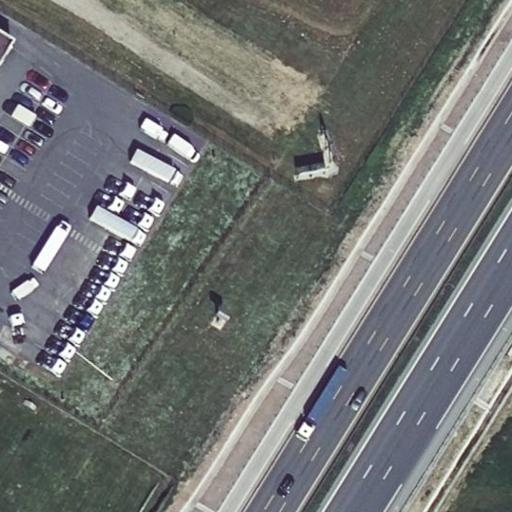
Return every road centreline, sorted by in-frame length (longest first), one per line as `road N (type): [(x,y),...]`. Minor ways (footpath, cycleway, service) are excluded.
road 1 (motorway): [(511,119),(268,511)]
road 2 (motorway): [(350,511),(511,253)]
road 3 (unknown): [(0,296),(44,290),(80,271),(116,212),(132,173),(129,131),(112,101),(87,84)]
road 4 (unknown): [(87,84),(0,248)]
